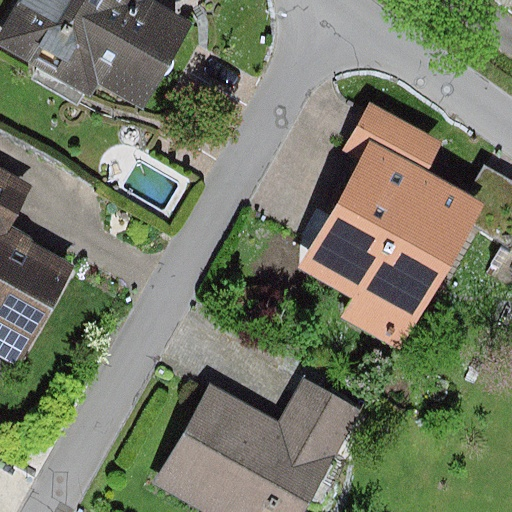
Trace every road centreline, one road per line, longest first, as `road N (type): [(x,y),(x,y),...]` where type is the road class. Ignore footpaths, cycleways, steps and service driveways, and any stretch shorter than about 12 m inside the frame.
road 1 (residential): [(48,511),(338,5)]
road 2 (residential): [(338,5),(511,125)]
